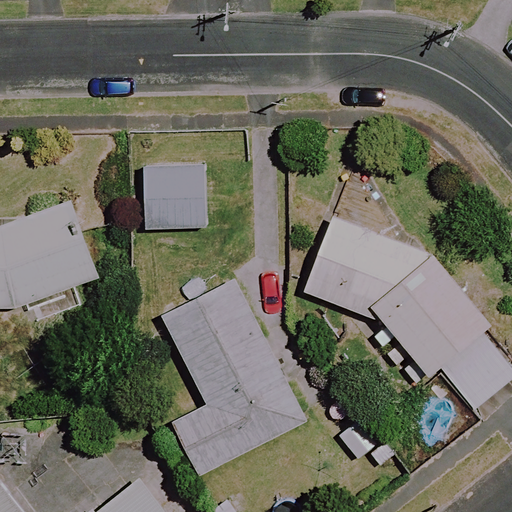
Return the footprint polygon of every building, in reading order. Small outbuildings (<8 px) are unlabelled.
[(207,227),(206,167),(145,168),(147,229),(207,227)] [(99,279),(76,208),(27,224),(0,224),(0,304),(21,305),(99,279)] [(440,260),(334,223),(307,291),(392,324),(433,373),(493,323),(440,260)] [(312,420),(243,282),(168,319),(211,405),(175,423),(201,475),(312,420)] [(511,381),(511,366),(490,340),(447,375),(477,410),(511,381)] [(0,511),(25,511),(0,480),(0,511)] [(164,511),(141,482),(102,511),(164,511)]
